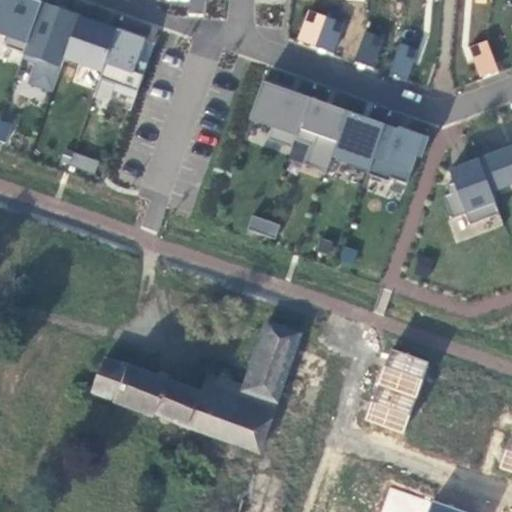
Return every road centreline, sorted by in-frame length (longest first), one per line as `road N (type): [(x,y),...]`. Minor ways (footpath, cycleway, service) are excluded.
road 1 (residential): [(239,43),(435,113),(511,89)]
road 2 (residential): [(511,503),(322,435)]
road 3 (residential): [(104,0),(239,43)]
road 4 (residential): [(365,319),(322,435)]
